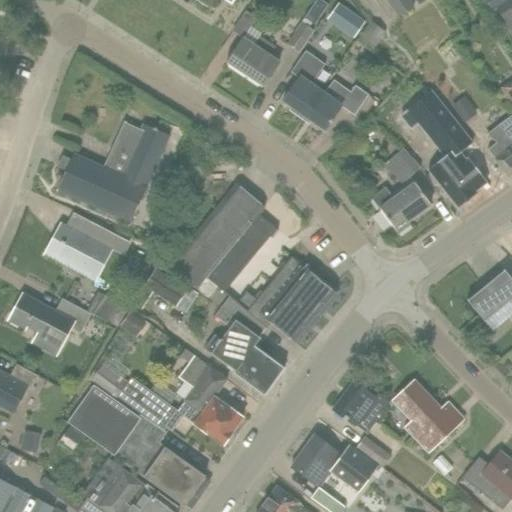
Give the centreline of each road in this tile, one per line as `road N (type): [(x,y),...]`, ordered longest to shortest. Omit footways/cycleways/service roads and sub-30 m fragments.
road 1 (residential): [(386,293),(277,159),(68,24)]
road 2 (primary): [(214,511),(386,293)]
road 3 (residential): [(0,199),(68,24)]
road 4 (residential): [(511,414),(386,293)]
road 5 (primary): [(386,293),(511,205)]
